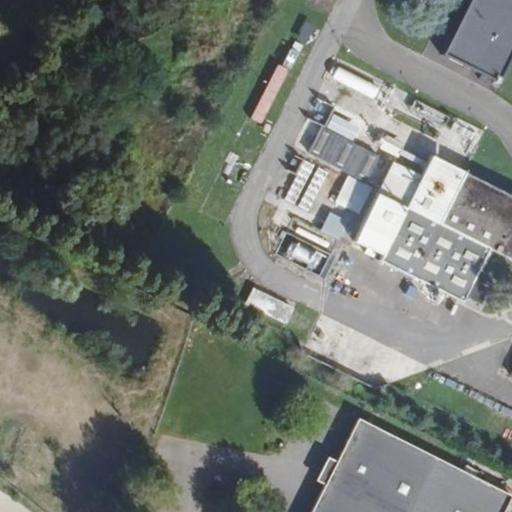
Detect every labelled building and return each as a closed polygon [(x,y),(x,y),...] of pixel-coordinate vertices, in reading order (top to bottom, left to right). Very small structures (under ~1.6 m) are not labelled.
[(511,60),(511,0),(475,0),(447,57),(501,84),(511,60)] [(360,124),(386,135),(391,121),(366,111),(360,124)] [(318,130),(308,155),(368,178),(377,153),(318,130)] [(511,179),(427,136),(373,239),(456,282),(481,229),(511,244),(511,179)] [(357,214),(369,188),(346,177),(333,203),(357,214)] [(327,216),(320,230),(335,238),(343,224),(327,216)] [(511,498),(359,422),(312,511),(505,511),(511,500),(511,498)]
